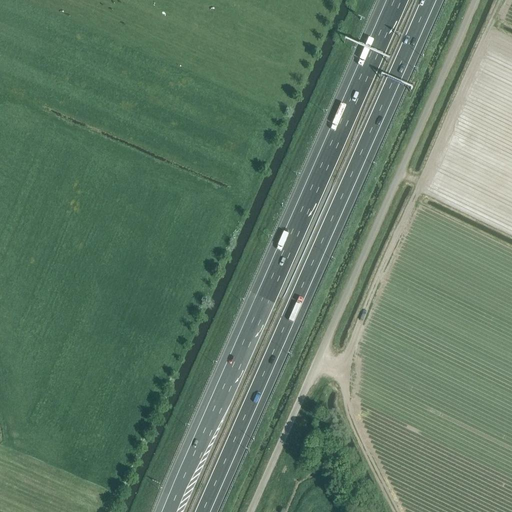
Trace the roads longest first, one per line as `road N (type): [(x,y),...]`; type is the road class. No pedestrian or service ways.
road 1 (unclassified): [(250,511),(476,0)]
road 2 (motorway): [(202,511),(428,0)]
road 3 (motorway): [(397,0),(172,511)]
